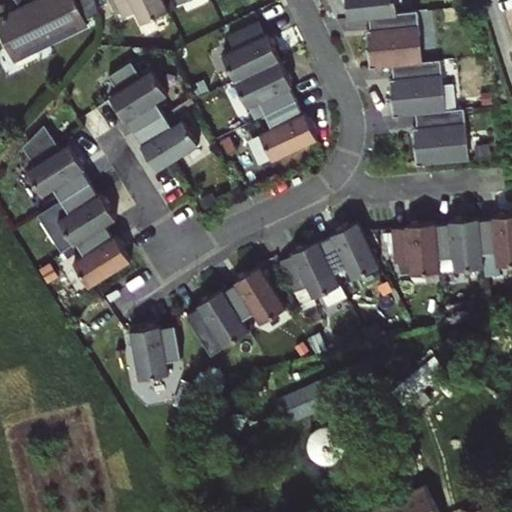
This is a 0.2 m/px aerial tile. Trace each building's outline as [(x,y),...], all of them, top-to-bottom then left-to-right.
[(33,0),(0,16),(0,27),(13,57),(93,18),(91,13),(100,10),(97,0),(33,0)] [(116,0),(125,17),(139,11),(145,22),(170,10),(165,0),(116,0)] [(347,0),(349,17),(368,15),(399,12),(397,0),(347,0)] [(370,36),(366,37),(369,66),(391,64),(417,61),(414,35),(419,35),(416,10),(399,12),(368,15),(370,36)] [(268,33),(262,19),(231,34),(238,47),(226,53),(238,79),(283,57),(271,31),(268,33)] [(299,98),(293,84),(295,83),(283,57),(238,79),(250,104),(262,99),(268,112),(299,98)] [(140,129),(169,111),(161,98),(172,91),(156,67),(145,74),(136,59),(112,73),(122,89),(114,93),(130,118),(132,116),(140,129)] [(393,85),(389,86),(392,115),(414,112),(440,110),(437,84),(442,83),(439,59),(417,61),(391,64),(393,85)] [(306,111),(299,98),(268,112),(275,126),(263,132),(275,157),(278,156),(309,142),(320,136),(308,110),(306,111)] [(262,99),(250,104),(257,118),(268,112),(262,99)] [(412,134),(416,164),(464,159),(463,158),(461,133),(465,132),(463,108),(440,110),(414,112),(417,134),(412,134)] [(140,129),(148,142),(146,143),(162,168),(203,141),(188,117),(177,123),(169,111),(140,129)] [(64,199),(93,181),(85,168),(87,166),(71,142),(62,148),(46,122),(25,145),(37,164),(29,169),(45,193),(56,186),(64,199)] [(79,241),(108,223),(118,216),(103,192),(101,193),(93,181),(64,199),(41,214),(64,250),(79,241)] [(498,219),(483,220),(487,254),(501,253),(503,265),(511,264),(511,214),(498,216),(498,219)] [(455,223),(440,225),(443,259),(458,257),(459,270),(488,267),(487,254),(483,220),(483,218),(454,221),(455,223)] [(338,236),(324,243),(339,273),(353,267),(358,278),(385,266),(363,221),(337,234),(338,236)] [(410,228),(395,229),(399,263),(414,262),(415,274),(444,271),(443,259),(440,225),(439,222),(410,225),(410,228)] [(116,236),(108,223),(79,241),(87,254),(76,261),(92,285),(134,259),(118,234),(116,236)] [(298,255),(284,262),(299,293),(312,286),(318,298),(345,285),(339,273),(324,243),(323,240),(297,253),(298,255)] [(240,281),(227,289),(245,318),(258,310),(265,321),(290,305),(263,264),(238,279),(240,281)] [(227,289),(214,298),(213,295),(188,311),(198,327),(215,353),(240,337),(233,326),(245,318),(227,289)] [(180,331),(165,333),(164,331),(136,336),(139,355),(145,385),(174,380),(171,367),(186,364),(180,331)] [(366,363),(282,403),(290,422),(375,383),(366,363)] [(443,511),(430,483),(372,511),(443,511)] [(472,511),(503,511),(497,501),(472,511)]
